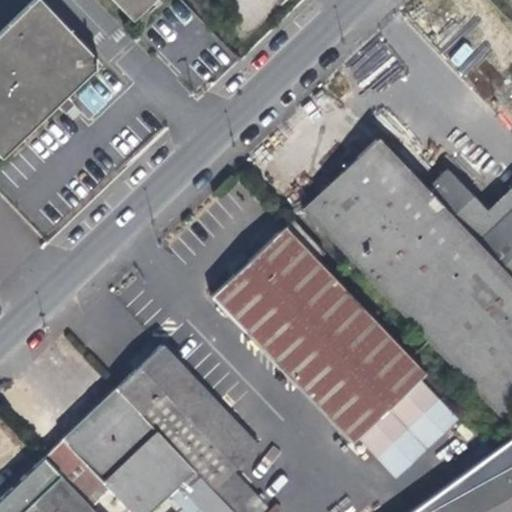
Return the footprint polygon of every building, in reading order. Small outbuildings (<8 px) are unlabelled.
[(28,0),(0,27),(0,152),(51,104),(97,60),(38,0),(28,0)] [(113,0),(131,19),(150,0),(113,0)] [(498,413),(511,400),(511,278),(474,240),(424,187),(375,137),(342,168),(301,208),(498,413)] [(474,240),(496,219),(484,207),(445,167),(424,187),(474,240)] [(511,203),(511,181),(484,207),(496,219),(511,203)] [(511,203),(496,219),(474,240),(511,278),(511,203)] [(290,217),(284,223),(316,257),(322,250),(290,217)] [(349,439),(355,434),(416,375),(423,369),(316,257),(284,223),(252,253),(210,294),(349,439)] [(140,362),(115,385),(193,468),(196,471),(218,494),(234,511),(257,511),(265,505),(232,469),(258,445),(161,342),(140,362)] [(436,396),(416,375),(355,434),(375,455),(436,396)] [(61,437),(106,485),(132,511),(145,511),(193,468),(115,385),(88,411),(61,437)] [(511,511),(511,434),(401,511),(511,511)] [(106,485),(61,437),(42,455),(60,474),(87,503),(106,485)] [(0,511),(18,511),(60,474),(42,455),(17,478),(0,493),(0,511)] [(201,509),(218,494),(196,471),(180,486),(201,509)] [(60,474),(18,511),(95,511),(87,503),(60,474)]
